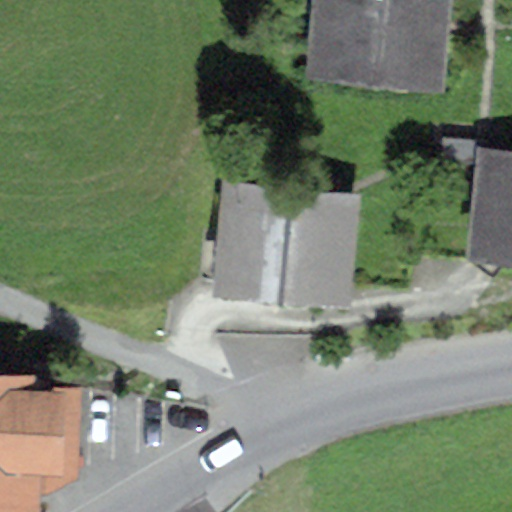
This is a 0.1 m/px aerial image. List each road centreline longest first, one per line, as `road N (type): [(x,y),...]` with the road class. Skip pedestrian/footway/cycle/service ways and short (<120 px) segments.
road 1 (residential): [(0,294),(279,414)]
road 2 (tertiary): [(511,361),(339,389),(279,414)]
road 3 (tertiary): [(279,414),(133,511)]
